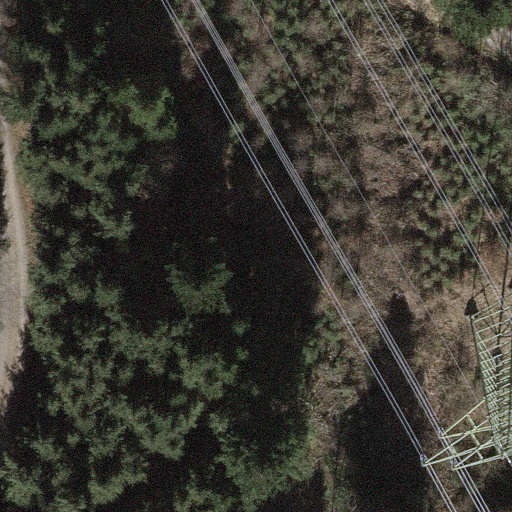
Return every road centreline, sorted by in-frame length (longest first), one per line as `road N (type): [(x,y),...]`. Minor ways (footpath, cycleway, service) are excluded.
road 1 (track): [(511,43),(448,0),(6,0),(0,18)]
road 2 (track): [(0,149),(12,311),(0,426)]
